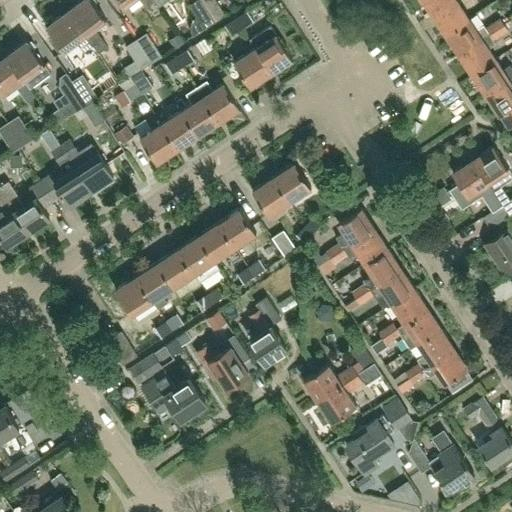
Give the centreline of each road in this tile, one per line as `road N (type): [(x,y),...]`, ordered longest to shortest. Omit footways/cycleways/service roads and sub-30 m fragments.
road 1 (residential): [(10,295),(350,76)]
road 2 (residential): [(511,376),(352,136),(350,76)]
road 3 (residential): [(160,511),(10,295)]
road 4 (residential): [(372,511),(243,485),(179,511)]
